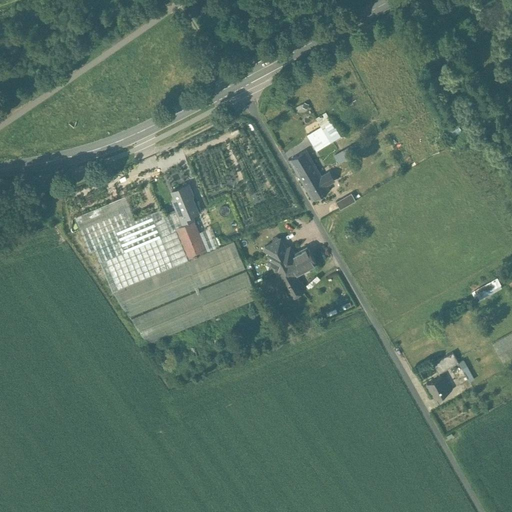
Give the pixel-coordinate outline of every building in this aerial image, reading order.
[(321,136),(311,142),(316,150),(330,143),(321,127),(317,129),(321,136)] [(317,129),(307,135),(311,142),(321,136),(317,129)] [(306,151),(290,161),(298,175),(298,176),(312,199),(329,189),(326,184),(333,180),(329,173),(322,177),(315,166),(306,151)] [(188,184),(172,191),(176,200),(173,201),(176,210),(177,210),(181,220),(191,216),(198,213),(191,195),(193,194),(188,184)] [(351,193),(335,202),(340,210),(355,201),(351,193)] [(161,209),(129,222),(124,210),(80,228),(90,252),(95,250),(112,291),(190,260),(189,258),(176,227),(183,224),(181,220),(177,210),(176,210),(176,211),(164,216),(161,209)] [(191,216),(181,220),(183,224),(176,227),(189,258),(206,251),(193,220),(191,216)] [(210,227),(200,232),(207,249),(217,245),(210,227)] [(278,239),(265,246),(269,254),(282,247),(278,239)] [(234,242),(113,292),(130,317),(245,268),(234,242)] [(285,254),(284,255),(286,259),(279,263),(283,270),(290,266),(290,265),(311,254),(307,246),(292,254),(291,251),(285,254)] [(282,247),(269,254),(273,261),(276,259),(284,255),(285,254),(282,247)] [(311,254),(290,265),(290,266),(283,270),(288,278),(294,274),(295,276),(317,264),(311,254)] [(288,278),(283,270),(278,273),(285,285),(297,278),(295,276),(294,274),(288,278)] [(131,320),(148,344),(258,298),(246,271),(131,320)] [(297,278),(285,285),(291,296),(303,290),(297,278)] [(498,279),(472,289),(476,299),(502,290),(498,279)] [(511,330),(490,342),(502,363),(511,358),(511,330)] [(196,343),(188,346),(192,356),(199,353),(196,343)] [(452,352),(432,363),(438,373),(458,363),(452,352)] [(491,360),(465,375),(470,385),(496,371),(491,360)] [(440,375),(426,383),(435,399),(451,390),(448,385),(446,386),(440,375)]
